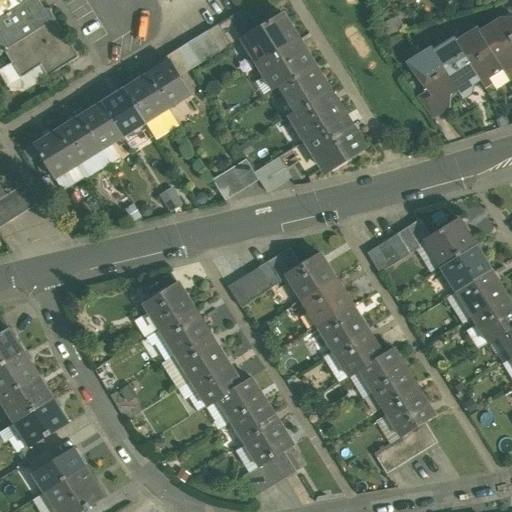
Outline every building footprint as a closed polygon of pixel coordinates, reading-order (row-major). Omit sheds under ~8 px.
[(29,0),(0,18),(0,51),(1,53),(4,51),(55,20),(51,13),(51,10),(44,10),(37,0),(29,0)] [(0,0),(0,18),(29,0),(0,0)] [(283,14),(242,40),(257,66),(299,40),(283,14)] [(241,39),(229,19),(219,25),(231,45),(241,39)] [(511,19),(504,25),(500,19),(479,33),(502,68),(511,61),(511,19)] [(79,58),(55,20),(4,51),(21,78),(40,66),(47,77),(79,58)] [(231,45),(219,25),(208,31),(221,52),(231,45)] [(502,68),(479,33),(478,29),(456,43),(481,82),(482,84),(503,71),(502,68)] [(221,52),(208,31),(198,38),(211,58),(221,52)] [(211,58),(198,38),(188,44),(201,64),(211,58)] [(456,43),(454,39),(434,53),(458,91),(460,95),(481,82),(456,43)] [(299,40),(257,66),(273,91),(280,87),(315,65),(299,40)] [(188,44),(178,50),(190,71),(201,64),(188,44)] [(434,53),(431,48),(430,49),(432,51),(423,57),(421,55),(407,64),(428,93),(437,105),(439,104),(458,91),(434,53)] [(178,50),(167,57),(169,62),(170,62),(180,77),(190,71),(178,50)] [(180,77),(170,62),(169,62),(147,76),(169,110),(192,96),(180,77)] [(315,65),(280,87),(296,112),(330,91),(315,65)] [(169,110),(147,76),(125,90),(146,124),(169,110)] [(146,124),(125,90),(102,104),(124,138),(146,124)] [(296,112),(289,116),(305,142),(346,116),(330,91),(296,112)] [(437,105),(428,93),(418,99),(432,120),(444,112),(439,104),(437,105)] [(124,138),(102,104),(80,118),(101,152),(124,138)] [(346,116),(305,142),(323,170),(344,157),(347,162),(367,150),(346,116)] [(101,152),(80,118),(57,131),(78,166),(101,152)] [(78,166),(57,131),(34,146),(55,180),(78,166)] [(323,170),(305,142),(291,150),(309,179),(323,170)] [(278,159),(254,173),(259,181),(267,194),(291,179),(278,159)] [(246,160),(212,181),(225,201),(259,181),(254,173),(246,160)] [(39,204),(26,184),(15,190),(28,211),(39,204)] [(174,187),(163,192),(170,211),(182,206),(174,187)] [(28,211),(15,190),(5,197),(18,217),(28,211)] [(5,197),(0,199),(0,211),(7,223),(18,217),(5,197)] [(431,237),(421,220),(408,228),(419,247),(425,243),(425,241),(431,237)] [(431,237),(425,241),(425,243),(441,267),(475,246),(459,220),(431,237)] [(419,247),(408,228),(397,235),(410,255),(420,248),(419,247)] [(410,255),(397,235),(387,241),(400,261),(410,255)] [(400,261),(387,241),(377,247),(390,268),(400,261)] [(475,246),(441,267),(448,278),(451,276),(460,290),(491,271),(475,246)] [(390,268),(377,247),(367,254),(379,274),(390,268)] [(290,249),(279,256),(289,272),(300,265),(290,249)] [(336,280),(320,253),(300,265),(289,272),(286,275),(287,277),(293,286),(296,284),(306,298),(336,280)] [(289,272),(279,256),(268,263),(280,282),(287,277),(286,275),(289,272)] [(280,282),(268,263),(258,269),(271,289),(281,283),(280,282)] [(271,289),(258,269),(248,275),(261,295),(271,289)] [(460,290),(457,292),(464,304),(467,301),(476,315),(507,297),(491,271),(460,290)] [(178,283),(171,273),(144,289),(150,299),(178,283)] [(261,295),(248,275),(238,281),(250,301),(261,295)] [(306,298),(302,301),(309,312),(313,310),(322,324),(352,305),(336,280),(306,298)] [(250,301),(238,281),(228,287),(240,308),(250,301)] [(144,304),(149,313),(137,320),(148,337),(160,330),(194,309),(178,283),(150,299),(144,304)] [(476,315),(473,318),(480,329),(484,327),(493,341),(502,335),(511,328),(511,305),(507,297),(476,315)] [(322,324),(318,326),(334,351),(368,330),(352,305),(322,324)] [(194,309),(160,330),(166,340),(170,338),(180,353),(210,334),(194,309)] [(0,315),(0,333),(9,328),(0,315)] [(0,333),(0,367),(24,353),(9,328),(0,333)] [(511,328),(502,335),(511,348),(507,351),(511,358),(511,328)] [(368,330),(334,351),(341,363),(344,361),(353,375),(363,368),(383,356),(368,330)] [(180,353),(176,355),(183,366),(187,364),(195,378),(226,360),(210,334),(180,353)] [(383,356),(363,368),(371,381),(368,383),(374,392),(378,390),(408,371),(394,349),(383,356)] [(24,353),(0,367),(0,391),(4,397),(38,376),(24,353)] [(195,378),(192,381),(198,392),(202,389),(211,404),(222,398),(242,385),(226,360),(195,378)] [(421,393),(408,371),(378,390),(385,403),(381,405),(387,415),(391,412),(421,393)] [(4,397),(0,400),(15,423),(53,399),(38,376),(4,397)] [(242,385),(222,398),(230,411),(226,413),(232,422),(236,419),(266,401),(252,379),(242,385)] [(421,393),(391,412),(399,426),(395,428),(401,437),(405,435),(415,429),(425,422),(436,416),(421,393)] [(53,399),(15,423),(29,445),(30,447),(43,439),(68,424),(53,399)] [(266,401),(236,419),(244,432),(239,435),(245,444),(280,423),(266,401)] [(438,443),(425,422),(415,429),(428,449),(438,443)] [(280,423),(245,444),(259,467),(263,464),(273,458),(283,452),(294,445),(280,423)] [(428,449),(415,429),(405,435),(417,455),(428,449)] [(417,455),(405,435),(401,437),(394,442),(407,462),(417,455)] [(43,439),(30,447),(29,445),(21,450),(29,462),(49,449),(43,439)] [(407,462),(394,442),(384,448),(397,468),(407,462)] [(35,472),(33,473),(45,492),(85,467),(73,448),(56,459),(35,472)] [(397,468),(384,448),(374,454),(387,474),(397,468)] [(49,449),(29,462),(35,472),(56,459),(49,449)] [(296,472),(283,452),(273,458),(286,478),(296,472)] [(286,478),(273,458),(263,464),(275,485),(286,478)] [(275,485),(263,464),(259,467),(253,471),(265,491),(275,485)] [(85,467),(45,492),(57,511),(82,511),(104,498),(85,467)] [(265,491),(253,471),(242,477),(255,498),(265,491)]
